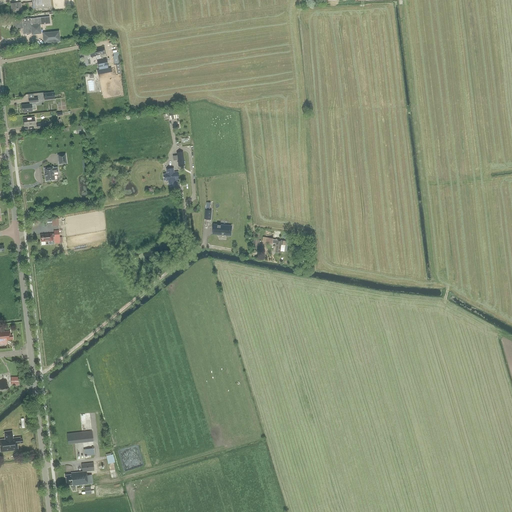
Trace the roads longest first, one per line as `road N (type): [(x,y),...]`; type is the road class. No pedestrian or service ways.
road 1 (track): [(32,380),(189,252),(189,151)]
road 2 (secondary): [(48,511),(16,233)]
road 3 (secondary): [(16,233),(0,85)]
